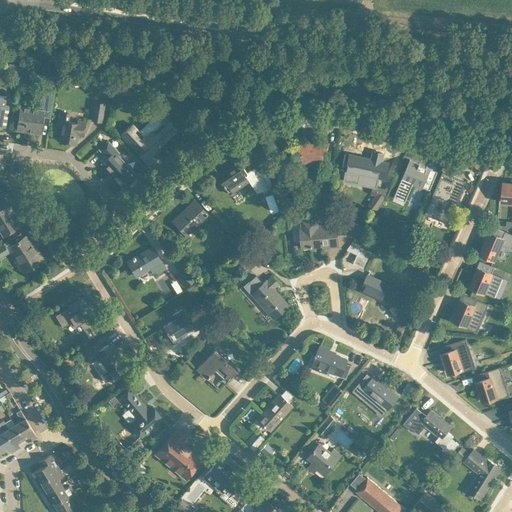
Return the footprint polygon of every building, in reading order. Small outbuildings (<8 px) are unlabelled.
[(41,98),(39,108),(44,109),(51,110),(54,89),(46,88),(45,95),(44,95),(43,95),(43,96),(42,96),(41,97),(41,98)] [(0,125),(5,127),(9,105),(5,105),(6,96),(0,95),(0,125)] [(95,102),(92,120),(101,121),(104,103),(95,102)] [(14,111),(12,119),(18,120),(16,130),(40,133),(41,123),(44,109),(39,108),(20,105),(19,112),(14,111)] [(77,134),(83,135),(85,121),(78,120),(77,122),(67,121),(68,112),(60,111),(57,125),(62,126),(60,141),(76,143),(77,134)] [(176,131),(169,123),(165,120),(146,138),(132,124),(121,135),(149,164),(154,159),(148,152),(154,146),(156,149),(176,131)] [(127,185),(137,175),(114,151),(116,149),(108,140),(99,149),(107,157),(101,162),(108,170),(106,172),(109,174),(111,173),(114,176),(116,174),(127,185)] [(309,162),(309,164),(314,164),(314,170),(323,170),(323,152),(327,152),(327,142),(314,141),(314,144),(295,143),(294,162),(309,162)] [(345,155),(343,167),(347,168),(344,180),(359,183),(360,175),(378,179),(379,177),(385,178),(389,163),(381,161),(383,153),(374,151),(372,159),(350,154),(349,156),(345,155)] [(410,159),(394,196),(395,197),(396,195),(406,199),(413,182),(430,189),(436,174),(430,171),(431,168),(428,167),(419,163),(411,160),(410,159)] [(242,185),(242,184),(248,179),(256,193),(272,187),(265,167),(252,172),(251,170),(247,173),(240,162),(228,169),(229,170),(218,178),(224,187),(225,186),(229,193),(242,185)] [(443,171),(425,213),(425,214),(425,213),(447,222),(447,223),(466,181),(465,181),(453,176),(452,179),(451,181),(441,177),(442,175),(443,171)] [(502,201),(511,202),(511,182),(504,182),(502,201)] [(374,195),(368,206),(376,210),(386,189),(372,186),(371,194),(374,195)] [(309,210),(326,208),(328,193),(312,191),(309,210)] [(0,230),(3,235),(18,226),(13,219),(10,221),(7,215),(13,211),(2,194),(0,194),(0,230)] [(266,196),(272,214),(279,211),(273,194),(266,196)] [(197,226),(208,215),(194,200),(183,211),(184,212),(174,222),(186,234),(196,225),(197,226)] [(215,206),(208,212),(223,228),(225,227),(228,231),(230,229),(235,235),(239,231),(215,206)] [(355,238),(365,225),(343,216),(345,234),(355,238)] [(338,245),(336,224),(319,225),(318,217),(299,218),(301,237),(302,247),(311,246),(311,247),(312,247),(312,246),(323,245),(323,246),(338,245)] [(237,236),(244,243),(248,238),(242,231),(237,236)] [(481,253),(494,259),(500,243),(511,248),(511,246),(511,233),(505,231),(502,237),(490,232),(481,253)] [(0,244),(0,257),(10,252),(14,258),(17,255),(25,269),(41,259),(31,244),(33,243),(27,234),(22,237),(19,232),(7,240),(3,243),(0,244)] [(353,263),(364,268),(368,258),(371,251),(361,246),(361,244),(353,240),(347,249),(357,253),(353,263)] [(248,243),(241,250),(255,262),(262,255),(248,243)] [(133,259),(128,262),(136,276),(150,267),(154,274),(164,267),(152,247),(135,257),(134,256),(132,258),(133,259)] [(46,267),(40,271),(43,276),(49,272),(46,267)] [(502,277),(478,267),(478,268),(476,274),(475,273),(475,274),(476,274),(474,279),(473,279),(472,280),(473,280),(471,287),(494,297),(502,277)] [(185,269),(175,278),(184,288),(194,278),(185,269)] [(368,275),(361,290),(382,300),(396,318),(412,307),(395,283),(392,285),(368,275)] [(266,281),(266,280),(251,293),(258,300),(259,299),(268,309),(267,310),(273,317),(287,305),(272,288),(277,283),(272,276),(266,281)] [(455,312),(456,313),(453,319),(458,321),(457,323),(474,331),(475,330),(476,331),(485,311),(488,304),(476,299),(475,299),(476,300),(474,305),(460,299),(460,300),(461,300),(459,306),(458,306),(459,307),(456,312),(455,312)] [(76,300),(68,305),(69,306),(55,315),(62,327),(72,321),(75,325),(79,323),(89,338),(102,330),(96,319),(94,320),(88,310),(89,309),(85,302),(79,305),(76,300)] [(167,333),(172,341),(185,333),(187,336),(195,331),(181,309),(173,314),(175,318),(163,326),(166,331),(167,333)] [(215,317),(202,326),(208,334),(211,331),(217,324),(216,324),(218,322),(215,317)] [(222,327),(217,324),(211,331),(215,335),(222,327)] [(452,342),(454,349),(442,353),(449,373),(453,371),(454,373),(472,367),(470,361),(472,360),(465,338),(452,342)] [(97,360),(100,358),(107,369),(100,373),(105,381),(119,372),(115,365),(122,361),(111,342),(100,349),(97,344),(90,348),(97,360)] [(315,357),(312,367),(321,370),(326,373),(327,369),(341,375),(347,377),(351,365),(346,363),(347,359),(335,355),(336,351),(320,346),(318,349),(316,355),(315,355),(315,357)] [(237,369),(214,349),(196,369),(207,379),(210,375),(209,375),(214,369),(227,381),(237,369)] [(72,356),(66,360),(70,367),(76,363),(72,356)] [(487,371),(489,377),(476,381),(476,382),(477,382),(479,387),(478,388),(479,388),(481,394),(480,394),(480,395),(481,394),(483,401),(488,399),(489,402),(507,396),(507,395),(508,395),(501,374),(502,374),(500,366),(487,371)] [(367,375),(354,390),(383,414),(397,396),(374,376),(373,377),(372,379),(367,375)] [(328,392),(322,399),(331,406),(336,399),(343,390),(335,383),(328,392)] [(151,405),(147,409),(130,389),(119,398),(139,421),(133,426),(142,436),(162,418),(151,405)] [(279,394),(257,418),(263,424),(262,424),(264,425),(270,430),(292,405),(287,401),(292,395),(285,389),(281,395),(279,394)] [(341,394),(336,400),(341,405),(346,399),(341,394)] [(418,434),(426,425),(439,435),(435,440),(443,447),(442,448),(449,455),(459,444),(452,438),(453,436),(447,431),(451,426),(431,409),(426,415),(417,407),(403,423),(410,429),(411,427),(418,434)] [(21,420),(14,424),(23,438),(29,435),(31,439),(37,436),(20,409),(16,412),(21,420)] [(324,435),(336,420),(330,415),(323,424),(318,430),(324,435)] [(3,420),(0,421),(0,423),(16,449),(20,446),(17,442),(23,438),(14,424),(8,428),(3,420)] [(11,452),(16,449),(0,423),(0,432),(0,433),(0,432),(0,447),(2,451),(8,447),(11,452)] [(186,435),(177,428),(172,435),(171,435),(156,453),(179,472),(177,474),(183,479),(185,477),(186,477),(201,459),(180,442),(186,435)] [(259,435),(251,444),(257,449),(265,440),(259,435)] [(266,443),(260,450),(268,457),(274,450),(266,443)] [(330,452),(319,443),(309,456),(313,460),(307,467),(314,473),(318,468),(326,475),(342,455),(334,448),(330,452)] [(462,459),(468,452),(462,447),(456,454),(462,459)] [(487,460),(474,449),(464,461),(479,473),(471,486),(484,494),(500,467),(488,459),(487,460)] [(37,475),(41,481),(60,470),(56,464),(51,467),(48,462),(53,459),(50,454),(38,461),(41,466),(31,473),(34,477),(37,475)] [(80,465),(77,459),(71,462),(75,468),(80,465)] [(232,477),(215,462),(202,477),(221,493),(225,489),(230,493),(229,495),(237,502),(247,489),(240,482),(241,480),(234,475),(232,477)] [(147,469),(139,463),(134,471),(141,477),(147,469)] [(58,478),(63,475),(60,470),(41,481),(44,487),(41,489),(44,494),(61,483),(58,478)] [(77,479),(81,485),(86,482),(82,476),(77,479)] [(402,511),(405,509),(367,476),(356,490),(381,511),(402,511)] [(50,504),(72,490),(69,485),(64,488),(61,483),(44,494),(46,498),(50,496),(53,502),(50,504)] [(54,511),(61,511),(62,511),(73,511),(72,505),(74,504),(71,499),(76,496),(72,490),(50,504),(54,511)] [(245,511),(274,511),(265,504),(267,502),(257,494),(250,503),(247,500),(240,508),(245,511)] [(435,511),(440,506),(425,494),(417,505),(426,511),(435,511)] [(182,498),(176,506),(183,511),(195,511),(197,510),(182,498)]
